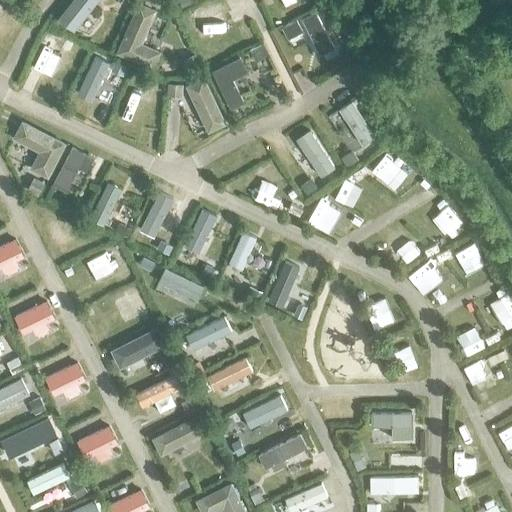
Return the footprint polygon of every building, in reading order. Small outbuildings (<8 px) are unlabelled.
[(74,30),(97,0),(71,0),(58,17),(74,30)] [(191,29),(229,10),(224,0),(216,0),(185,16),(191,29)] [(116,52),(152,68),(160,50),(141,42),(156,9),(139,1),(116,52)] [(334,47),(315,11),(302,18),(320,54),(334,47)] [(288,39),(302,31),(296,19),(281,27),(288,39)] [(43,72),(59,40),(48,35),(32,67),(43,72)] [(212,70),(230,107),(244,101),(233,78),(247,70),(240,56),(212,70)] [(90,59),(75,88),(86,94),(100,64),(90,59)] [(185,85),(208,131),(226,123),(203,76),(185,85)] [(128,85),(111,125),(124,130),(141,91),(128,85)] [(21,119),(12,137),(39,151),(30,168),(48,177),(65,142),(21,119)] [(72,145),(52,184),(66,191),(79,166),(86,170),(93,156),(72,145)] [(107,181),(90,218),(103,224),(121,188),(107,181)] [(154,225),(170,193),(159,188),(143,219),(154,225)] [(201,209),(184,245),(195,250),(206,228),(210,230),(214,221),(210,219),(212,215),(201,209)] [(43,225),(61,233),(59,237),(68,241),(70,237),(76,240),(81,228),(48,213),(43,225)] [(243,231),(229,262),(242,268),(256,237),(243,231)] [(88,272),(121,257),(115,246),(83,261),(88,272)] [(283,259),(266,298),(279,304),(296,264),(283,259)] [(197,283),(165,268),(159,281),(191,295),(197,283)] [(135,286),(94,306),(101,319),(122,308),(126,316),(135,311),(131,304),(141,299),(135,286)] [(485,299),(454,314),(471,348),(501,333),(485,299)] [(194,344),(231,326),(224,313),(187,332),(194,344)] [(119,367),(166,344),(157,326),(110,349),(119,367)] [(245,356),(207,376),(214,389),(252,370),(245,356)] [(142,406),(184,385),(178,372),(136,393),(142,406)] [(0,405),(23,393),(17,382),(0,391),(0,405)] [(271,395),(228,417),(239,439),(248,434),(246,429),(257,423),(259,427),(268,423),(266,419),(280,412),(271,395)] [(161,454),(209,430),(200,412),(152,437),(161,454)] [(412,412),(371,412),(371,425),(392,425),(392,437),(412,437),(412,412)] [(11,452),(42,435),(36,424),(5,440),(11,452)] [(299,433),(258,454),(264,467),(271,464),(274,470),(286,464),(283,458),(306,446),(299,433)] [(33,493),(69,475),(62,462),(27,480),(33,493)] [(417,475),(370,476),(370,491),(418,490),(417,475)] [(212,511),(222,507),(224,511),(246,511),(231,481),(195,499),(201,511),(212,511)] [(281,511),(283,511),(312,499),(307,488),(277,502),(281,511)]
